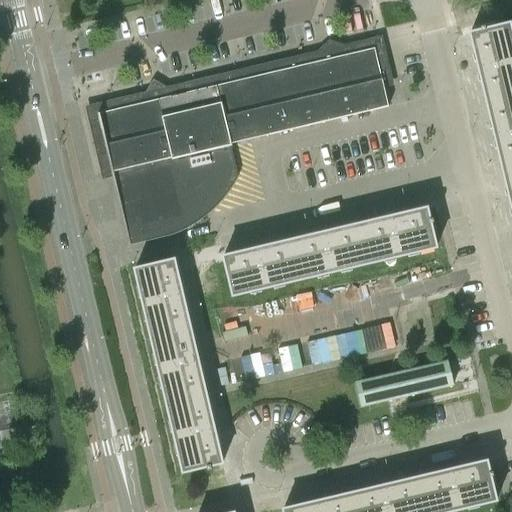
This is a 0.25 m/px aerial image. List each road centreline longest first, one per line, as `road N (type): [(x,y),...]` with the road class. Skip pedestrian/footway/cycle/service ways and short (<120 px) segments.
road 1 (tertiary): [(130,511),(28,78)]
road 2 (residential): [(424,0),(511,344)]
road 3 (residential): [(28,78),(342,0)]
road 4 (residential): [(292,468),(511,424)]
road 5 (residential): [(292,468),(287,440),(259,441),(254,468),(284,476)]
